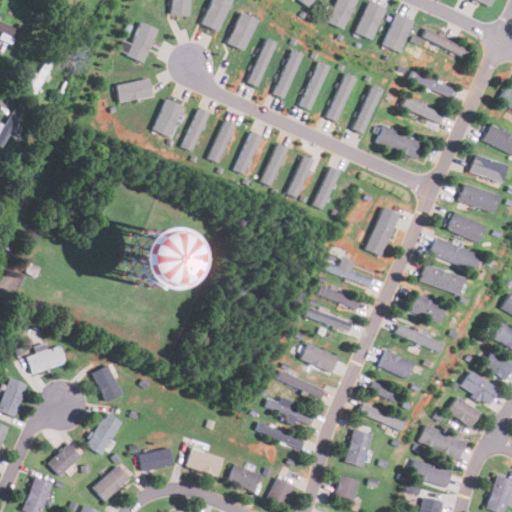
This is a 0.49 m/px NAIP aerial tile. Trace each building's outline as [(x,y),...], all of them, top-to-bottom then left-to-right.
[(186,0),(168,0),(168,14),(186,14),(186,0)] [(226,0),(207,0),(199,24),(217,30),(226,0)] [(352,0),(333,0),(325,22),(342,28),(352,0)] [(366,0),(353,31),(369,39),(383,7),(366,0)] [(242,49),(254,17),(236,11),(225,43),(242,49)] [(397,51),(410,20),(393,12),(380,44),(397,51)] [(155,28),(138,20),(128,42),(120,39),(115,50),(141,61),(155,28)] [(21,40),(24,29),(0,21),(0,29),(1,30),(0,33),(0,39),(11,43),(13,38),(21,40)] [(467,49),(423,29),(420,37),(463,57),(467,49)] [(244,81),(255,85),(273,41),(263,37),(244,81)] [(271,93),(281,97),(299,52),(289,48),(271,93)] [(326,64),(316,60),(297,104),(307,108),(326,64)] [(453,89),(409,71),(406,79),(450,97),(453,89)] [(323,116),(333,120),(352,76),(342,72),(323,116)] [(117,102),(150,95),(146,77),(113,84),(117,102)] [(378,88),(368,83),(349,127),(359,132),(378,88)] [(496,99),(511,108),(511,89),(505,85),(496,99)] [(393,104),(437,124),(441,115),(396,96),(393,104)] [(180,104),(163,97),(151,129),(168,136),(180,104)] [(205,111),(195,107),(179,146),(190,150),(205,111)] [(18,111),(12,108),(4,124),(0,122),(0,144),(2,146),(18,111)] [(233,123),(222,119),(205,158),(216,162),(233,123)] [(511,135),(487,124),(480,140),(509,154),(511,146),(511,135)] [(373,142),(414,157),(420,140),(379,126),(373,142)] [(259,134),(248,130),(232,169),(243,173),(259,134)] [(258,181),(268,185),(285,146),(274,142),(258,181)] [(311,158),(301,153),(285,193),(295,197),(311,158)] [(504,165),(471,153),(465,170),(497,182),(504,165)] [(337,170),(327,165),(311,204),(321,209),(337,170)] [(495,194),(461,182),(455,200),(489,212),(495,194)] [(362,248),(379,255),(396,213),(380,206),(362,248)] [(473,242),(481,226),(451,211),(443,227),(473,242)] [(426,253),(470,271),(477,255),(433,236),(426,253)] [(368,277),(324,261),(321,269),(365,286),(368,277)] [(417,281),(457,293),(462,276),(422,264),(417,281)] [(354,308),(357,299),(318,285),(315,294),(354,308)] [(511,293),(510,292),(500,306),(511,314),(511,293)] [(405,309),(436,323),(443,307),(412,293),(405,309)] [(348,322),(307,306),(303,315),(344,331),(348,322)] [(489,337),(511,350),(511,330),(498,322),(489,337)] [(436,351),(439,342),(396,324),(393,332),(436,351)] [(335,357),(304,343),(297,358),(328,372),(335,357)] [(23,356),(28,374),(63,363),(57,345),(23,356)] [(402,379),(411,365),(384,349),(376,364),(402,379)] [(503,380),(511,363),(487,351),(479,368),(503,380)] [(102,401),(119,393),(106,364),(89,372),(102,401)] [(321,389),(277,371),(274,378),(317,396),(321,389)] [(459,385),(486,404),(496,390),(469,371),(459,385)] [(24,384),(7,377),(0,394),(0,411),(11,416),(24,384)] [(396,393),(370,382),(367,389),(392,400),(396,393)] [(444,411),(467,427),(478,412),(454,396),(444,411)] [(263,405),(306,425),(310,417),(266,397),(263,405)] [(400,420),(359,403),(356,412),(397,429),(400,420)] [(97,453),(119,422),(105,412),(82,443),(97,453)] [(301,441),(257,422),(253,429),(298,448),(301,441)] [(454,459),(463,443),(424,423),(416,440),(454,459)] [(368,434),(350,429),(341,461),(359,466),(368,434)] [(58,474),(77,456),(65,443),(46,462),(58,474)] [(141,470),(169,464),(165,446),(137,452),(141,470)] [(219,456),(188,447),(182,466),(214,475),(219,456)] [(444,487),(449,471),(412,459),(407,475),(444,487)] [(225,479),(250,492),(258,476),(233,463),(225,479)] [(102,500),(126,478),(114,465),(90,487),(102,500)] [(483,508),(497,511),(501,511),(511,480),(493,474),(483,508)] [(354,479),(337,475),(332,498),(348,503),(354,479)] [(24,511),(36,511),(50,484),(33,476),(18,509),(24,511)] [(281,507),(290,485),(273,478),(264,500),(281,507)] [(417,511),(436,511),(439,500),(421,496),(417,511)]
